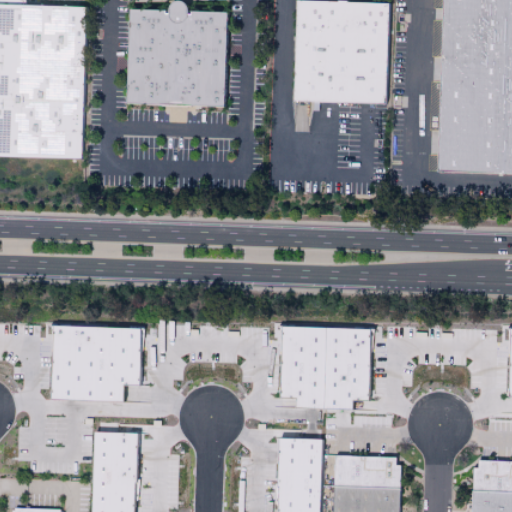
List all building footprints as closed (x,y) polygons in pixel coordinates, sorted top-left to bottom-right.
[(0,0),(0,157),(82,160),(87,8),(27,6),(27,0),(0,0)] [(511,0),(443,0),(438,172),(511,174),(511,0)] [(189,8),(189,6),(187,5),(186,3),(185,3),(183,2),(181,1),(180,1),(178,1),(176,2),(175,2),(174,3),(172,5),(171,6),(170,8),(170,9),(170,12),(170,14),(167,14),(167,11),(131,10),(128,105),(226,109),(228,13),(192,12),(192,15),(190,15),(190,12),(190,10),(189,8)] [(298,1),(294,102),(387,105),(390,4),(298,1)] [(135,329),(50,326),(49,371),(90,372),(89,401),(115,402),(115,385),(134,386),(135,329)] [(369,329),(286,327),(284,399),(308,399),(308,409),(342,410),(342,401),(343,401),(367,402),(369,329)] [(511,328),(504,329),(502,397),(511,398),(511,407),(511,406),(511,328)] [(86,511),(130,511),(133,433),(89,432),(86,511)] [(271,511),(320,511),(321,490),(314,490),(315,453),(323,453),(323,440),(273,438),(273,460),(271,511)] [(396,511),(398,465),(395,465),(395,457),(330,456),(328,511),(396,511)] [(511,511),(511,461),(469,461),(467,511),(511,511)]
